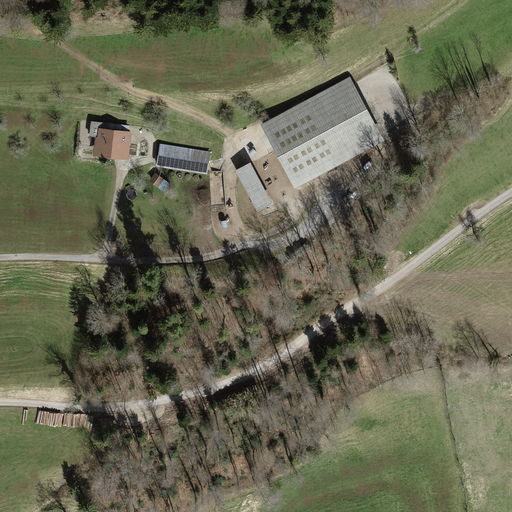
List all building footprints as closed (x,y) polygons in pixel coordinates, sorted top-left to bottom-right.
[(350,76),(261,124),(296,188),(385,140),(350,76)] [(108,123),(91,121),(89,136),(96,137),(94,155),(128,159),(131,134),(130,132),(108,129),(108,123)] [(211,151),(160,143),(157,166),(207,174),(211,151)] [(251,163),(236,171),(258,211),(273,203),(251,163)] [(155,173),(149,181),(164,192),(170,184),(155,173)]
